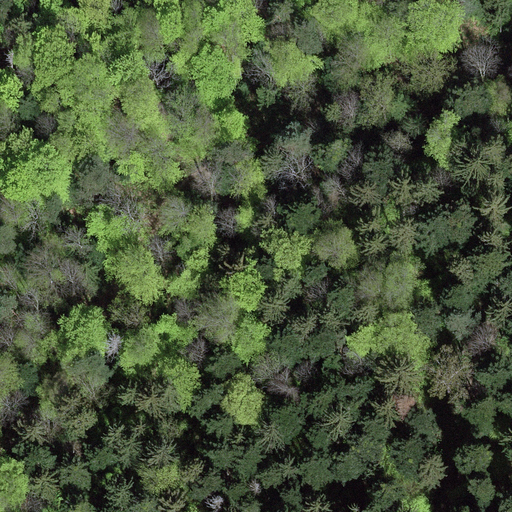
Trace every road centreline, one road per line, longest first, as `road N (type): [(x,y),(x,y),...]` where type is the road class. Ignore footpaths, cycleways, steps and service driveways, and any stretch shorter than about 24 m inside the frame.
road 1 (track): [(0,474),(141,240),(190,175)]
road 2 (track): [(511,66),(435,72),(337,101),(190,175)]
road 3 (track): [(447,511),(480,361),(511,287)]
